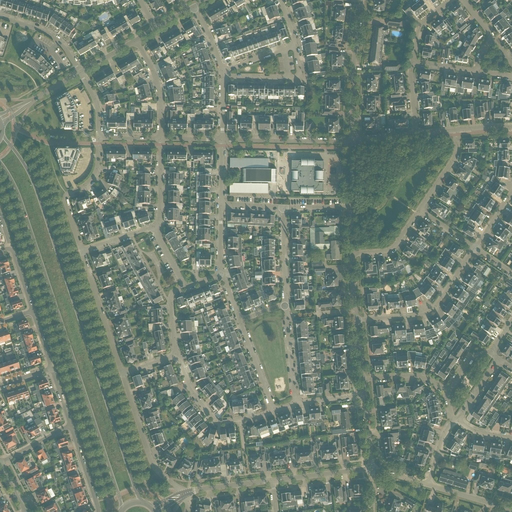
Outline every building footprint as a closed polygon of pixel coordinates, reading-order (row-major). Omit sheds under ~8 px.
[(0,6),(6,8),(8,0),(1,0),(2,1),(1,2),(0,5),(0,6)] [(12,10),(14,1),(10,0),(8,0),(6,8),(12,10)] [(161,3),(159,0),(154,0),(147,0),(153,8),(154,7),(157,11),(163,7),(161,3)] [(390,0),(382,0),(382,2),(381,2),(381,3),(375,2),(374,10),(377,11),(377,12),(380,12),(380,11),(384,12),(384,7),(386,7),(386,6),(386,5),(387,4),(389,4),(389,2),(390,2),(390,0)] [(423,3),(425,1),(424,0),(420,0),(421,0),(415,4),(422,13),(427,9),(423,3)] [(487,7),(491,3),(489,0),(482,6),(485,9),(487,7)] [(17,12),(20,3),(14,1),(12,10),(17,12)] [(487,17),(495,11),(496,10),(493,6),(496,4),(494,1),(491,3),(487,7),(489,9),(484,13),(487,17)] [(26,5),(20,3),(17,12),(23,14),(25,9),(26,5)] [(346,10),(345,10),(341,9),(341,8),(343,8),(343,4),(334,3),(333,7),(337,7),(337,9),(335,20),(339,21),(344,22),(346,10)] [(307,14),(310,12),(308,7),(307,4),(301,6),(302,9),(295,11),(297,17),(307,13),(307,14)] [(416,17),(422,13),(415,4),(411,7),(410,6),(408,6),(402,10),(406,15),(412,11),(416,17)] [(31,16),(34,8),(28,6),(25,15),(31,16)] [(225,6),(217,11),(222,20),(224,19),(222,16),(229,12),(228,10),(225,6)] [(265,7),(261,9),(264,17),(265,16),(268,15),(278,12),(277,10),(278,10),(277,8),(276,6),(271,8),(266,10),(265,7)] [(462,11),(463,11),(459,6),(451,12),(455,17),(456,19),(459,16),(457,15),(462,11)] [(36,18),(39,9),(34,8),(31,16),(36,18)] [(42,20),(45,11),(39,9),(36,18),(42,20)] [(133,16),(128,19),(130,21),(129,21),(132,26),(141,21),(134,9),(130,11),(133,16)] [(50,13),(45,11),(42,20),(47,21),(50,13)] [(222,20),(217,11),(208,16),(212,22),(218,19),(220,21),(222,20)] [(468,19),(462,11),(457,15),(459,16),(456,19),(462,26),(458,28),(460,31),(467,26),(465,23),(464,23),(463,22),(468,19)] [(496,18),(498,20),(504,14),(503,12),(499,15),(495,11),(487,17),(491,22),(496,18)] [(268,15),(265,16),(267,22),(266,22),(268,25),(269,25),(273,23),(272,20),(280,17),(278,12),(268,15)] [(297,17),(297,18),(296,18),(297,21),(298,21),(298,22),(306,20),(307,23),(313,21),(315,20),(314,17),(312,18),(310,12),(307,14),(307,13),(297,17)] [(494,26),(497,31),(508,23),(504,18),(506,17),(504,14),(498,20),(499,22),(494,26)] [(54,26),(59,19),(54,15),(49,23),(54,26)] [(127,23),(129,21),(130,21),(128,19),(126,16),(123,17),(125,21),(119,25),(117,22),(116,23),(121,32),(126,29),(126,30),(129,28),(128,28),(129,27),(127,23)] [(59,30),(65,22),(59,19),(54,26),(59,30)] [(388,19),(387,26),(402,28),(402,27),(406,28),(406,21),(388,19)] [(444,21),(447,24),(450,28),(453,25),(448,19),(444,21)] [(437,23),(436,24),(442,31),(446,28),(450,32),(452,31),(450,28),(447,24),(444,26),(440,20),(439,21),(439,20),(436,22),(437,23)] [(302,34),(312,31),(311,25),(314,24),(313,21),(307,23),(308,26),(300,28),(302,34)] [(64,33),(70,25),(65,22),(59,30),(64,33)] [(115,35),(121,32),(116,23),(112,25),(112,24),(103,29),(104,30),(107,35),(107,34),(110,33),(112,37),(113,37),(116,36),(115,35)] [(506,31),(508,33),(511,29),(511,26),(511,27),(508,23),(497,31),(501,35),(506,31)] [(442,31),(436,24),(432,27),(436,32),(433,34),(436,38),(439,41),(441,39),(438,35),(442,31)] [(69,37),(73,31),(75,29),(70,25),(64,33),(69,37)] [(184,30),(186,34),(188,36),(193,33),(196,38),(200,36),(193,25),(184,30)] [(231,27),(228,28),(222,30),(216,32),(218,39),(225,36),(226,39),(233,37),(232,34),(233,34),(233,33),(231,27)] [(279,32),(276,33),(279,39),(282,38),(282,40),(288,39),(285,30),(284,27),(278,29),(279,32)] [(374,27),(372,44),(381,45),(382,38),(383,39),(383,35),(388,35),(388,29),(384,28),(374,27)] [(329,47),(332,47),(337,48),(337,44),(337,43),(338,41),(342,41),(342,37),(343,33),(343,29),(337,28),(336,31),(332,31),(332,37),(335,37),(335,40),(335,43),(329,42),(329,47)] [(109,39),(107,34),(107,35),(104,30),(101,32),(99,29),(93,33),(98,40),(102,37),(104,42),(109,39)] [(472,33),(473,33),(478,40),(479,39),(480,40),(482,38),(482,37),(483,37),(477,29),(472,33)] [(313,33),(312,31),(302,34),(303,36),(302,36),(303,38),(304,39),(311,37),(312,41),(318,39),(316,32),(313,33)] [(180,32),(171,37),(176,46),(178,45),(177,43),(184,39),(180,32)] [(86,41),(84,42),(85,44),(89,51),(97,46),(95,41),(98,40),(93,33),(94,34),(91,36),(92,37),(86,41)] [(280,41),(279,39),(276,33),(271,34),(274,43),(280,41)] [(475,44),(478,40),(473,33),(469,40),(468,40),(475,44)] [(274,43),(271,34),(266,36),(269,45),(274,43)] [(269,45),(266,36),(261,38),(264,47),(269,45)] [(426,45),(425,50),(431,51),(431,50),(432,46),(432,47),(434,38),(431,37),(426,36),(426,37),(425,37),(425,41),(426,41),(425,45),(426,45)] [(176,46),(171,37),(163,42),(166,49),(173,45),(174,47),(176,46)] [(264,47),(261,38),(256,40),(259,49),(264,47)] [(319,43),(318,39),(312,41),(313,44),(305,45),(305,47),(305,50),(306,49),(306,51),(317,49),(316,44),(319,43)] [(259,49),(256,40),(251,41),(254,50),(259,49)] [(474,46),(475,44),(468,40),(466,42),(465,44),(474,50),(475,47),(474,46)] [(254,50),(251,41),(246,43),(249,52),(254,50)] [(85,44),(84,42),(83,42),(78,45),(77,42),(73,44),(80,56),(89,51),(85,44)] [(199,45),(198,42),(194,44),(192,44),(193,47),(195,47),(197,53),(206,49),(205,49),(203,44),(199,45)] [(249,52),(246,43),(241,45),(244,54),(249,52)] [(463,43),(459,49),(461,49),(462,49),(470,53),(471,51),(473,52),(474,50),(465,44),(463,43)] [(388,46),(381,45),(372,44),(370,63),(380,65),(382,53),(385,53),(386,46),(388,46)] [(157,54),(162,51),(161,49),(158,45),(149,50),(156,62),(160,60),(157,54)] [(235,45),(230,46),(233,55),(233,57),(239,56),(236,47),(235,45)] [(244,54),(241,45),(236,47),(239,56),(244,54)] [(233,55),(230,46),(227,47),(226,47),(223,48),(224,51),(222,51),(225,60),(231,58),(230,56),(233,55)] [(197,53),(193,54),(195,60),(199,58),(208,55),(206,49),(197,53)] [(317,55),(317,49),(306,51),(307,57),(315,56),(315,59),(321,58),(321,55),(317,55)] [(332,67),(337,67),(342,67),(342,56),(337,56),(337,54),(338,55),(338,50),(330,49),(329,53),(333,54),(333,56),(332,56),(332,67)] [(435,51),(431,50),(431,51),(425,50),(423,49),(422,57),(423,57),(423,58),(426,58),(427,58),(431,58),(431,55),(434,55),(435,51)] [(461,49),(457,57),(459,57),(467,58),(470,53),(462,49),(461,49)] [(46,77),(47,78),(53,72),(52,72),(54,70),(54,71),(55,70),(45,62),(45,61),(46,60),(42,57),(41,58),(39,57),(28,50),(29,50),(28,52),(27,52),(22,59),(24,60),(22,62),(22,61),(22,62),(27,65),(34,69),(40,75),(39,75),(44,80),(44,79),(46,77)] [(210,61),(208,55),(199,58),(201,64),(210,61)] [(136,58),(127,63),(131,69),(136,66),(139,71),(143,69),(136,58)] [(322,61),(321,58),(315,59),(315,62),(308,63),(309,69),(319,67),(318,61),(322,61)] [(210,61),(201,64),(203,70),(212,67),(210,61)] [(131,69),(127,63),(119,68),(121,72),(123,74),(129,70),(131,73),(133,72),(131,69)] [(174,72),(171,66),(161,70),(164,76),(174,72)] [(212,67),(203,70),(204,75),(206,74),(207,76),(207,77),(205,77),(205,83),(214,83),(214,76),(214,75),(214,73),(212,67)] [(320,73),(319,67),(309,69),(309,74),(316,73),(317,77),(326,76),(326,72),(320,73)] [(109,73),(104,77),(107,83),(109,85),(111,84),(109,82),(116,78),(112,71),(111,72),(111,71),(109,73)] [(133,77),(136,82),(144,78),(141,72),(133,77)] [(177,79),(174,72),(164,76),(167,83),(177,79)] [(394,86),(395,86),(403,85),(403,84),(404,84),(403,81),(402,77),(398,77),(398,73),(389,74),(390,78),(393,78),(394,86)] [(420,79),(421,79),(422,84),(428,83),(428,84),(429,84),(430,74),(421,73),(420,79)] [(368,92),(373,92),(375,92),(376,88),(377,88),(377,84),(376,84),(376,80),(375,80),(375,78),(380,78),(380,74),(372,74),(372,78),(373,78),(373,80),(368,80),(368,84),(367,87),(368,87),(368,92)] [(450,87),(452,77),(446,76),(445,83),(442,82),(441,91),(444,91),(445,88),(450,89),(450,87)] [(453,77),(452,77),(450,87),(450,89),(455,89),(455,93),(458,93),(459,85),(456,84),(457,78),(456,78),(456,77),(453,76),(453,77)] [(102,86),(107,83),(104,77),(95,82),(102,93),(105,91),(102,86)] [(467,90),(468,79),(463,79),(462,85),(459,85),(458,93),(463,94),(464,89),(467,90)] [(474,80),(468,79),(467,90),(472,90),(472,95),(474,96),(476,87),(473,87),(474,80)] [(327,84),(327,90),(325,90),(325,93),(333,93),(333,90),(340,90),(340,83),(339,82),(339,81),(336,81),(336,82),(330,82),(330,84),(327,84)] [(483,92),(485,82),(479,81),(478,88),(476,87),(474,96),(477,96),(478,91),(483,92)] [(490,83),(485,82),(483,92),(489,93),(488,98),(491,98),(492,90),(489,89),(490,83)] [(429,93),(428,84),(428,83),(422,84),(423,94),(425,94),(425,97),(434,96),(434,92),(429,93)] [(148,85),(137,88),(139,95),(150,92),(148,85)] [(403,86),(403,85),(395,86),(395,91),(393,91),(393,94),(391,94),(391,98),(400,97),(400,94),(404,94),(404,90),(404,86),(403,86)] [(238,89),(237,89),(234,89),(235,87),(229,86),(229,96),(238,96),(238,89)] [(498,96),(498,100),(501,100),(507,100),(507,95),(510,96),(511,87),(510,87),(511,86),(508,86),(508,87),(503,86),(503,91),(499,91),(499,93),(496,93),(496,96),(498,96)] [(268,89),(265,89),(265,87),(259,87),(259,96),(268,96),(268,89)] [(298,90),(295,90),(295,97),(304,97),(304,93),(304,88),(298,88),(298,90)] [(170,96),(170,97),(180,96),(180,89),(169,90),(169,94),(169,96),(170,96)] [(151,99),(150,92),(139,95),(141,101),(151,99)] [(78,114),(78,111),(76,109),(76,108),(69,95),(68,95),(63,98),(57,101),(57,102),(58,104),(59,103),(60,107),(58,107),(59,109),(63,122),(63,123),(63,124),(64,124),(65,127),(64,127),(64,129),(65,130),(71,130),(78,130),(78,114)] [(114,95),(111,96),(104,97),(103,98),(105,104),(113,102),(114,106),(120,104),(119,100),(116,101),(114,95)] [(181,104),(180,96),(170,97),(171,104),(177,103),(177,104),(177,108),(183,108),(183,104),(181,104)] [(322,110),(322,115),(332,116),(332,111),(334,111),(334,110),(339,110),(339,105),(339,102),(339,98),(336,98),(336,97),(326,96),(325,106),(329,106),(329,110),(322,110)] [(375,102),(379,102),(380,96),(372,96),(371,100),(367,100),(367,112),(375,112),(375,102)] [(437,96),(434,96),(425,97),(426,100),(423,101),(424,105),(423,105),(423,108),(424,108),(424,109),(434,108),(433,103),(438,103),(437,96)] [(395,111),(401,111),(406,110),(405,108),(406,108),(406,105),(405,105),(405,103),(403,103),(402,103),(401,103),(400,100),(389,101),(389,107),(395,106),(395,111)] [(201,101),(201,107),(203,107),(203,110),(209,110),(209,107),(214,107),(214,101),(204,101),(201,101)] [(477,109),(476,109),(476,112),(477,112),(477,115),(478,119),(479,119),(479,120),(481,120),(481,119),(484,119),(484,111),(485,111),(485,112),(488,112),(488,107),(488,103),(484,103),(484,104),(483,104),(483,108),(477,108),(477,109)] [(463,120),(463,121),(471,120),(471,116),(474,116),(473,105),(467,105),(467,110),(462,111),(463,117),(462,117),(463,120)] [(446,110),(446,114),(447,119),(450,118),(450,122),(457,122),(456,109),(446,110)] [(501,112),(501,109),(498,109),(498,112),(494,112),(494,118),(503,118),(503,112),(501,112)] [(503,109),(501,109),(501,112),(503,112),(503,118),(503,119),(509,119),(509,109),(503,109)] [(116,128),(116,121),(111,121),(112,111),(108,110),(107,128),(116,128)] [(149,122),(144,122),(144,129),(153,129),(153,111),(149,111),(149,122)] [(177,129),(177,122),(172,122),(173,112),(169,111),(168,129),(177,129)] [(227,130),(236,130),(236,123),(238,123),(238,122),(238,119),(231,119),(231,113),(227,113),(227,130)] [(300,121),(295,121),(295,123),(295,131),(296,131),(296,132),(298,132),(298,131),(304,131),(304,114),(300,114),(300,121)] [(408,121),(407,122),(407,114),(402,115),(403,121),(395,122),(396,129),(400,129),(404,128),(408,128),(408,124),(408,121)] [(431,114),(423,115),(424,119),(424,123),(425,126),(426,126),(427,127),(430,127),(430,126),(432,125),(431,114)] [(283,131),(283,117),(278,117),(278,115),(274,115),(274,116),(274,123),(277,123),(277,131),(283,131)] [(241,116),(238,116),(238,117),(238,119),(238,122),(241,122),(241,130),(247,130),(247,116),(241,116)] [(253,122),(256,122),(256,116),(253,116),(247,116),(247,130),(248,130),(248,131),(251,131),(251,130),(252,130),(253,122)] [(265,131),(265,120),(259,120),(259,116),(256,116),(256,122),(259,122),(259,131),(260,131),(263,131),(265,131)] [(271,123),(274,123),(274,116),(265,116),(265,120),(265,131),(270,131),(271,123)] [(283,117),(283,131),(284,131),(287,132),(287,131),(288,131),(288,123),(292,123),(292,116),(288,116),(288,117),(283,117)] [(365,131),(371,131),(374,131),(374,130),(375,130),(376,126),(374,126),(374,125),(377,125),(377,120),(379,120),(379,116),(371,116),(371,120),(372,120),(371,122),(365,122),(365,131)] [(144,129),(144,122),(144,118),(140,118),(140,122),(134,121),(134,128),(144,129)] [(205,123),(205,119),(202,119),(201,123),(194,122),(194,124),(194,129),(195,129),(195,130),(198,130),(198,129),(205,130),(205,123)] [(213,119),(209,119),(209,123),(205,123),(205,130),(208,130),(213,130),(213,119)] [(328,123),(328,130),(329,130),(329,133),(338,133),(338,129),(339,129),(339,125),(339,121),(329,120),(329,123),(328,123)] [(466,142),(466,143),(465,143),(465,146),(466,146),(466,149),(468,149),(468,153),(477,153),(477,146),(474,146),(474,142),(466,142)] [(499,152),(502,152),(508,152),(508,151),(508,149),(509,149),(509,142),(499,142),(499,152)] [(64,173),(71,173),(73,173),(76,166),(78,160),(80,154),(81,154),(77,149),(77,150),(71,150),(71,149),(65,149),(59,149),(55,153),(56,154),(58,160),(60,166),(62,173),(64,173)] [(116,159),(116,152),(115,152),(115,151),(112,151),(112,152),(107,152),(107,162),(111,162),(111,159),(116,159)] [(494,161),(494,164),(503,164),(503,161),(508,161),(508,152),(502,152),(499,152),(498,152),(498,161),(494,161)] [(133,158),(133,160),(139,160),(139,164),(143,164),(143,160),(144,153),(133,153),(133,158)] [(144,153),(143,160),(148,160),(148,163),(152,163),(152,153),(144,153)] [(176,160),(176,153),(168,153),(168,163),(172,164),(172,160),(176,160)] [(204,161),(204,154),(194,154),(194,161),(200,161),(200,165),(204,165),(204,161)] [(204,161),(204,164),(213,164),(213,154),(204,154),(204,161)] [(465,165),(464,168),(471,173),(474,168),(477,160),(474,159),(470,158),(466,156),(463,164),(465,165)] [(277,183),(277,170),(268,170),(268,159),(230,158),(230,168),(244,168),(244,170),(242,170),(242,175),(244,175),(244,177),(242,177),(242,183),(244,183),(244,184),(230,184),(230,193),(268,194),(268,183),(277,183)] [(319,182),(322,182),(324,182),(324,173),(319,173),(319,170),(324,170),(324,162),(315,162),(315,159),(314,159),(314,160),(312,160),(312,159),(312,160),(310,160),(310,159),(310,160),(308,160),(308,159),(308,160),(306,160),(306,159),(306,160),(304,159),(302,159),(301,159),(301,162),(292,162),(292,170),(297,170),(297,172),(291,172),(292,172),(292,174),(291,174),(291,175),(292,175),(292,177),(291,177),(292,177),(292,179),(291,179),(292,179),(292,181),(291,181),(297,182),(296,184),(292,184),(292,192),(301,192),(301,195),(301,194),(303,194),(303,195),(303,194),(305,195),(307,195),(308,195),(309,195),(310,195),(312,195),(314,195),(314,192),(323,192),(324,184),(319,184),(319,182)] [(510,171),(509,170),(510,169),(503,168),(503,164),(494,164),(494,167),(496,167),(496,172),(509,174),(509,173),(510,174),(510,171)] [(468,178),(471,173),(464,168),(462,170),(460,169),(456,175),(463,180),(465,181),(467,178),(468,178)] [(140,175),(140,181),(150,181),(150,179),(151,180),(151,177),(151,175),(143,175),(143,172),(136,171),(136,175),(140,175)] [(169,174),(169,180),(180,180),(183,180),(183,175),(183,171),(182,171),(177,171),(177,174),(169,174)] [(508,180),(509,174),(496,172),(495,177),(493,176),(492,179),(500,182),(501,179),(508,180)] [(112,173),(110,179),(120,182),(122,177),(112,173)] [(197,176),(197,181),(211,182),(211,180),(211,178),(211,177),(211,176),(203,176),(203,173),(197,173),(197,176)] [(118,188),(120,182),(110,179),(109,180),(108,182),(108,183),(108,184),(118,188)] [(501,194),(504,189),(499,185),(500,182),(492,179),(491,182),(493,183),(490,187),(501,194)] [(180,186),(180,180),(169,180),(169,182),(168,182),(168,184),(169,184),(169,186),(177,186),(177,189),(183,189),(183,186),(180,186)] [(449,189),(447,192),(455,197),(459,191),(456,189),(458,185),(452,180),(452,181),(451,181),(449,183),(450,183),(447,188),(449,189)] [(150,187),(150,181),(140,181),(140,186),(136,186),(136,189),(142,189),(143,186),(150,187)] [(211,188),(211,182),(197,181),(197,190),(203,191),(203,188),(211,188)] [(501,195),(501,194),(490,187),(487,191),(485,190),(484,192),(491,197),(492,195),(498,199),(499,198),(501,195)] [(104,189),(99,193),(106,201),(111,198),(104,189)] [(136,189),(136,198),(139,198),(150,199),(150,197),(151,197),(151,194),(150,194),(150,193),(142,193),(142,189),(136,189)] [(169,192),(169,198),(180,198),(180,195),(181,195),(181,192),(183,192),(183,189),(177,189),(177,192),(169,192)] [(203,194),(203,191),(197,190),(196,194),(200,194),(200,200),(203,200),(211,200),(211,194),(203,194)] [(439,199),(443,202),(446,204),(449,201),(451,202),(453,200),(455,202),(458,198),(455,197),(447,192),(445,195),(443,193),(439,199)] [(484,196),(481,201),(492,208),(495,203),(489,199),(491,197),(484,192),(482,195),(484,196)] [(106,201),(99,193),(98,193),(96,195),(95,196),(101,205),(106,201)] [(85,211),(84,211),(82,205),(87,204),(87,205),(91,204),(89,197),(77,201),(77,200),(73,201),(74,205),(75,205),(78,213),(81,212),(82,215),(86,214),(85,211)] [(150,204),(150,199),(139,198),(139,204),(136,204),(136,207),(141,207),(142,207),(142,204),(150,204)] [(179,204),(180,198),(169,198),(169,199),(168,199),(168,202),(169,202),(169,204),(176,204),(176,207),(183,207),(183,204),(179,204)] [(203,203),(203,200),(200,200),(196,199),(196,203),(200,203),(200,208),(210,209),(211,203),(203,203)] [(491,209),(492,208),(481,201),(478,205),(476,204),(474,206),(481,211),(483,209),(489,212),(489,211),(490,212),(492,209),(491,209)] [(438,206),(436,205),(431,211),(442,218),(444,214),(443,214),(447,208),(439,203),(438,206)] [(471,214),(482,222),(485,217),(480,213),(481,211),(474,206),(473,209),(474,210),(471,214)] [(183,210),(183,207),(176,207),(176,210),(169,210),(168,211),(168,214),(168,216),(179,216),(179,210),(183,210)] [(210,210),(210,209),(200,208),(200,214),(196,214),(196,217),(202,217),(202,214),(210,214),(210,213),(211,213),(211,210),(210,210)] [(132,215),(127,217),(130,227),(136,226),(133,218),(136,217),(134,211),(131,212),(132,215)] [(81,222),(81,223),(81,224),(82,226),(84,231),(92,228),(91,223),(93,223),(93,222),(92,218),(93,218),(92,214),(84,217),(85,221),(81,222)] [(137,214),(139,219),(140,224),(146,222),(147,223),(149,222),(149,221),(150,221),(147,214),(140,216),(139,214),(137,214)] [(479,226),(482,222),(471,214),(468,219),(467,218),(465,220),(468,222),(472,225),(474,223),(479,226)] [(130,227),(127,217),(121,219),(120,216),(117,217),(119,223),(122,222),(125,229),(126,229),(129,229),(129,228),(130,227)] [(168,216),(168,221),(176,222),(176,225),(182,225),(183,216),(179,216),(168,216)] [(293,225),(293,230),(300,230),(306,230),(306,229),(309,229),(309,226),(302,226),(302,224),(302,217),(295,217),(295,216),(292,216),(292,217),(292,225),(293,225)] [(116,224),(119,223),(117,217),(114,218),(115,221),(110,223),(110,222),(110,223),(113,233),(115,232),(115,233),(117,232),(119,231),(116,224)] [(210,227),(210,221),(202,220),(202,217),(196,217),(196,226),(202,226),(210,227)] [(326,224),(327,224),(327,226),(335,226),(335,224),(340,224),(340,223),(340,221),(340,217),(335,217),(332,217),(326,217),(326,218),(326,224)] [(110,223),(110,222),(109,220),(100,222),(102,228),(105,227),(108,235),(113,233),(110,223)] [(468,222),(462,231),(464,233),(471,238),(472,237),(473,238),(474,235),(473,235),(475,232),(473,231),(476,227),(475,227),(472,225),(468,222)] [(427,233),(430,228),(423,224),(418,231),(420,232),(418,235),(426,240),(430,235),(427,233)] [(196,226),(196,235),(199,235),(210,236),(210,234),(211,234),(211,231),(210,231),(210,230),(202,230),(202,226),(196,226)] [(95,227),(92,228),(84,231),(88,241),(90,241),(91,241),(93,240),(96,239),(95,235),(98,234),(95,227)] [(331,249),(331,251),(340,251),(339,242),(331,242),(324,242),(324,236),(334,236),(339,236),(339,227),(330,227),(330,228),(310,229),(311,250),(331,249)] [(501,227),(498,232),(506,237),(507,237),(510,233),(511,234),(511,230),(508,228),(507,231),(501,227)] [(168,235),(166,236),(169,241),(169,242),(177,237),(175,234),(177,233),(175,229),(173,230),(172,229),(168,231),(168,235)] [(300,235),(300,230),(293,230),(292,230),(292,234),(291,234),(291,238),(292,238),(292,239),(298,239),(298,243),(299,243),(306,243),(305,239),(305,237),(303,235),(300,235)] [(506,237),(498,232),(495,236),(500,240),(499,242),(504,246),(506,247),(508,245),(506,244),(507,241),(505,240),(506,237)] [(210,241),(210,236),(199,235),(199,241),(196,241),(196,244),(202,244),(202,241),(210,241)] [(241,244),(242,235),(235,235),(235,239),(228,238),(228,244),(241,244)] [(415,235),(415,236),(414,235),(412,237),(413,238),(410,242),(412,244),(410,246),(418,251),(424,241),(415,235)] [(172,247),(180,242),(177,237),(169,242),(172,247)] [(262,247),(265,247),(274,246),(275,246),(275,242),(274,242),(274,240),(267,241),(267,237),(259,237),(259,241),(262,241),(262,247)] [(500,251),(504,246),(499,242),(496,240),(494,243),(491,241),(487,248),(494,253),(497,249),(500,251)] [(121,248),(124,253),(134,248),(131,242),(121,248)] [(174,252),(183,248),(180,242),(172,247),(174,252)] [(306,246),(306,243),(299,243),(299,246),(292,246),(293,251),(303,251),(303,246),(306,246)] [(235,253),(242,253),(241,249),(241,244),(228,244),(228,245),(228,249),(228,250),(235,250),(235,253)] [(415,256),(418,251),(410,246),(409,249),(407,247),(403,254),(409,258),(412,254),(415,256)] [(445,249),(444,252),(451,256),(452,254),(458,258),(461,253),(462,254),(463,252),(462,252),(463,251),(456,246),(453,251),(450,249),(449,251),(445,249)] [(134,248),(124,253),(127,259),(136,254),(136,253),(137,253),(135,250),(135,251),(133,248),(134,248)] [(178,258),(186,253),(183,248),(174,252),(175,252),(178,258)] [(303,257),(303,251),(293,251),(293,257),(299,257),(300,260),(306,260),(306,256),(303,257)] [(340,260),(340,251),(331,251),(331,255),(326,255),(327,261),(335,260),(340,260)] [(205,266),(205,256),(200,256),(200,252),(196,252),(196,258),(199,258),(199,266),(205,266)] [(449,259),(451,256),(444,252),(442,254),(444,256),(443,258),(445,259),(444,262),(452,267),(455,263),(449,259)] [(189,259),(186,253),(178,258),(181,263),(189,259)] [(242,256),(242,253),(235,253),(235,257),(229,258),(229,263),(240,262),(242,262),(242,256)] [(138,257),(136,254),(127,259),(130,265),(140,260),(139,259),(140,258),(139,256),(138,257)] [(103,263),(105,262),(104,257),(101,258),(100,255),(93,258),(94,261),(95,265),(95,264),(96,268),(103,266),(103,263)] [(389,264),(392,273),(395,273),(397,272),(405,268),(399,257),(391,261),(393,264),(389,264)] [(265,258),(261,258),(262,267),(275,266),(275,261),(270,261),(268,261),(268,258),(265,258)] [(143,266),(143,265),(142,263),(141,260),(140,261),(140,260),(130,265),(133,271),(143,266)] [(298,263),(293,263),(293,269),(303,268),(306,268),(306,263),(306,260),(300,260),(300,263),(298,263)] [(486,277),(483,275),(488,268),(478,261),(474,267),(477,269),(474,273),(477,275),(482,278),(482,277),(484,279),(486,277)] [(240,267),(240,262),(229,263),(230,269),(237,268),(238,272),(244,270),(243,267),(240,267)] [(392,273),(389,264),(386,265),(386,262),(378,263),(379,268),(379,274),(392,273)] [(451,268),(452,267),(444,262),(442,264),(439,262),(438,265),(436,263),(434,266),(441,270),(443,268),(448,272),(449,271),(450,271),(452,269),(451,268)] [(377,274),(377,270),(376,265),(372,266),(372,263),(365,264),(366,272),(366,275),(377,274)] [(143,265),(143,266),(133,271),(137,277),(147,271),(143,265)] [(10,272),(8,266),(0,268),(0,278),(3,277),(3,274),(10,272)] [(275,266),(262,267),(262,276),(268,276),(268,272),(270,272),(275,272),(275,266)] [(440,273),(441,270),(434,266),(432,268),(433,268),(430,273),(434,275),(442,281),(445,277),(440,273)] [(304,274),(303,268),(293,269),(293,270),(293,269),(293,274),(293,273),(294,274),(298,274),(300,274),(300,277),(304,277),(306,277),(307,277),(306,274),(304,274)] [(112,274),(111,270),(107,271),(102,273),(103,276),(99,277),(103,289),(108,287),(111,286),(113,285),(112,281),(110,282),(107,275),(112,274)] [(234,283),(246,278),(245,273),(244,270),(238,272),(238,275),(232,278),(233,278),(232,278),(233,282),(234,282),(234,283)] [(150,277),(147,271),(137,277),(140,282),(149,277),(150,277)] [(333,273),(326,273),(326,277),(326,279),(329,279),(329,282),(326,283),(326,287),(338,287),(338,278),(334,278),(333,277),(334,277),(333,273)] [(477,275),(475,277),(470,274),(469,274),(468,274),(466,277),(467,277),(466,278),(477,286),(480,281),(482,282),(484,279),(482,277),(482,278),(477,275)] [(442,282),(442,281),(434,275),(431,280),(426,277),(425,279),(432,284),(433,282),(439,286),(440,285),(442,282)] [(268,279),(268,276),(262,276),(262,286),(275,285),(275,282),(276,282),(276,279),(275,279),(275,278),(268,279)] [(4,280),(3,277),(0,278),(0,281),(1,281),(3,286),(14,283),(12,278),(4,280)] [(151,280),(149,277),(140,282),(143,288),(153,283),(152,282),(153,282),(151,279),(151,280)] [(300,277),(294,278),(294,281),(293,281),(293,283),(294,283),(294,284),(302,284),(302,287),(308,287),(308,283),(307,283),(306,277),(304,277),(300,277)] [(236,288),(246,284),(248,283),(246,278),(234,283),(236,288)] [(469,287),(467,289),(474,294),(476,296),(478,293),(474,290),(477,286),(466,278),(463,283),(469,287)] [(430,287),(432,284),(425,279),(423,282),(425,283),(422,287),(432,296),(435,291),(430,287)] [(14,283),(3,286),(3,287),(4,286),(7,293),(5,293),(16,290),(15,290),(13,284),(14,283)] [(153,284),(153,283),(143,288),(146,294),(156,289),(154,286),(155,286),(154,283),(153,284)] [(248,289),(246,284),(236,288),(238,293),(248,289)] [(212,289),(209,290),(212,297),(215,295),(215,296),(218,295),(218,294),(220,294),(217,285),(211,287),(212,289)] [(418,288),(415,290),(420,297),(423,295),(428,300),(429,299),(430,299),(431,297),(432,296),(422,287),(420,290),(419,290),(418,288)] [(209,290),(209,288),(203,290),(206,299),(212,297),(209,290)] [(467,289),(465,292),(459,288),(456,293),(469,302),(470,300),(469,300),(471,296),(472,297),(474,294),(467,289)] [(108,305),(109,305),(119,302),(117,293),(116,289),(109,292),(110,295),(111,295),(111,297),(106,298),(107,302),(108,305)] [(156,290),(156,289),(146,294),(150,300),(160,294),(159,294),(158,292),(157,289),(156,290)] [(18,295),(16,290),(5,293),(7,298),(4,299),(5,302),(11,301),(10,298),(18,295)] [(206,299),(203,290),(197,292),(200,301),(206,299)] [(268,290),(261,293),(260,293),(262,297),(263,301),(268,300),(268,302),(273,300),(274,301),(276,300),(276,299),(277,299),(274,292),(269,293),(268,290)] [(295,301),(302,300),(304,300),(305,300),(304,292),(301,292),(301,290),(295,291),(295,301)] [(416,299),(420,297),(415,290),(413,291),(415,296),(410,297),(412,307),(417,306),(416,299)] [(259,298),(262,297),(260,293),(261,293),(260,291),(256,292),(257,295),(252,297),(254,304),(254,305),(255,307),(258,306),(258,307),(261,306),(261,305),(259,298)] [(341,301),(340,294),(336,295),(336,291),(327,292),(328,296),(330,295),(330,297),(332,297),(333,303),(331,303),(331,302),(319,303),(319,308),(332,307),(333,306),(333,307),(336,307),(339,307),(339,306),(341,306),(341,304),(342,304),(342,301),(341,301)] [(412,307),(410,297),(410,294),(408,291),(401,293),(402,302),(405,301),(407,308),(412,307)] [(200,301),(197,292),(191,294),(194,303),(200,301)] [(368,295),(368,305),(374,304),(374,302),(378,302),(377,299),(379,299),(379,296),(375,293),(373,293),(373,295),(368,295)] [(399,302),(402,302),(401,293),(398,293),(399,295),(393,295),(394,309),(400,309),(399,302)] [(466,306),(465,305),(467,302),(468,303),(469,302),(456,293),(453,298),(459,301),(457,304),(464,309),(466,306)] [(511,303),(509,302),(511,298),(506,294),(504,293),(500,299),(503,300),(501,303),(501,304),(505,306),(505,307),(509,309),(511,305),(511,303)] [(163,300),(160,294),(150,300),(153,306),(163,300)] [(194,303),(191,294),(185,297),(186,299),(189,305),(194,303)] [(388,294),(385,294),(385,298),(385,303),(388,303),(388,306),(389,309),(389,310),(394,310),(394,309),(393,295),(388,296),(388,294)] [(250,306),(254,305),(254,304),(252,297),(251,296),(241,300),(245,311),(251,308),(250,306)] [(186,299),(183,300),(183,298),(177,300),(180,308),(182,308),(182,309),(185,308),(185,307),(189,305),(186,299)] [(305,310),(304,300),(302,300),(295,301),(296,304),(294,304),(295,310),(305,310)] [(12,303),(11,301),(5,302),(6,306),(9,305),(10,308),(11,310),(13,310),(16,309),(16,310),(19,309),(19,308),(22,307),(21,306),(22,306),(21,302),(20,302),(20,301),(12,303)] [(122,310),(119,302),(109,305),(111,312),(112,311),(113,312),(115,311),(118,309),(119,311),(120,315),(127,313),(126,309),(122,310)] [(378,304),(378,302),(374,302),(374,304),(368,305),(368,311),(378,310),(378,304)] [(503,310),(505,307),(505,306),(501,304),(501,303),(498,302),(492,310),(495,312),(499,315),(503,318),(507,313),(503,310)] [(464,309),(457,304),(455,307),(449,303),(446,308),(457,315),(460,311),(462,312),(464,309)] [(151,311),(151,317),(162,317),(162,310),(154,310),(154,307),(147,307),(147,311),(151,311)] [(215,311),(217,316),(227,312),(225,307),(215,311)] [(457,315),(446,308),(446,309),(445,308),(443,311),(444,312),(443,313),(449,316),(446,319),(452,326),(455,322),(454,320),(457,315)] [(497,319),(499,315),(495,312),(492,310),(489,316),(491,318),(489,321),(493,324),(497,327),(501,322),(497,319)] [(227,312),(217,316),(219,321),(229,317),(227,312)] [(115,325),(117,332),(127,328),(125,320),(126,320),(125,316),(117,319),(118,322),(119,322),(119,323),(115,325)] [(162,317),(151,317),(152,324),(148,324),(149,328),(155,327),(155,324),(163,324),(162,320),(163,320),(163,317),(162,317)] [(231,322),(229,317),(219,321),(221,326),(231,322)] [(439,317),(434,320),(441,331),(447,328),(448,329),(452,326),(446,319),(443,323),(439,317)] [(181,322),(181,328),(195,327),(194,318),(188,319),(188,322),(181,322)] [(336,330),(339,330),(344,329),(343,318),(324,320),(324,326),(329,326),(328,324),(332,323),(332,327),(335,327),(336,330)] [(491,328),(493,324),(489,321),(487,319),(483,325),(485,327),(483,330),(487,333),(492,336),(495,331),(491,328)] [(441,331),(434,320),(430,323),(433,329),(429,330),(432,338),(437,337),(436,334),(441,331)] [(17,328),(14,329),(16,335),(22,333),(21,330),(28,327),(28,326),(29,326),(27,322),(26,321),(23,322),(23,321),(20,322),(21,323),(18,324),(16,325),(17,328)] [(233,327),(231,322),(221,326),(222,331),(233,327)] [(429,330),(425,332),(424,325),(419,326),(420,336),(420,338),(426,338),(427,340),(432,338),(429,330)] [(410,333),(406,334),(406,327),(404,327),(404,326),(401,326),(401,327),(400,327),(401,337),(401,340),(407,339),(407,342),(410,342),(410,333)] [(420,336),(419,326),(413,326),(414,333),(410,333),(410,342),(415,342),(414,336),(420,336)] [(195,332),(195,327),(181,328),(182,329),(181,329),(181,328),(181,333),(182,332),(182,333),(189,333),(189,336),(197,335),(196,332),(195,332)] [(235,332),(233,327),(222,331),(224,336),(235,332)] [(371,337),(376,337),(378,337),(377,333),(387,333),(387,327),(371,328),(371,337)] [(400,327),(395,327),(395,334),(392,334),(392,343),(396,343),(396,340),(401,340),(401,337),(400,327)] [(129,333),(127,328),(117,332),(120,339),(124,337),(125,339),(124,339),(125,342),(134,339),(133,336),(132,336),(131,333),(129,333)] [(486,335),(487,333),(483,330),(482,329),(480,332),(484,335),(481,338),(473,332),(471,335),(485,345),(488,341),(488,342),(490,339),(489,339),(490,338),(486,335)] [(10,340),(7,331),(1,333),(4,342),(10,340)] [(154,343),(156,343),(156,342),(164,341),(162,331),(155,333),(156,340),(153,341),(154,343)] [(237,338),(235,332),(224,336),(226,341),(237,338)] [(308,338),(308,332),(297,334),(298,339),(297,339),(304,338),(305,342),(309,342),(311,341),(310,338),(308,338)] [(22,333),(16,335),(17,338),(19,337),(20,338),(21,342),(32,338),(30,333),(23,336),(22,333)] [(197,335),(189,336),(190,340),(184,342),(185,344),(184,345),(185,348),(186,348),(195,346),(199,345),(197,335)] [(333,348),(335,348),(340,348),(340,345),(344,344),(343,336),(343,335),(334,336),(335,345),(333,345),(333,348)] [(461,335),(457,341),(466,347),(467,347),(471,342),(461,335)] [(21,342),(20,342),(22,349),(34,345),(33,345),(31,339),(32,339),(32,338),(21,342)] [(239,343),(237,338),(226,341),(228,347),(239,343)] [(154,349),(152,350),(152,353),(166,351),(165,348),(164,341),(156,342),(156,343),(157,347),(154,348),(154,349)] [(372,354),(373,354),(373,355),(383,354),(383,345),(385,345),(385,341),(377,342),(378,345),(373,346),(373,351),(372,352),(372,354)] [(463,352),(466,347),(457,341),(454,346),(463,352)] [(133,357),(130,348),(135,347),(134,342),(126,345),(128,351),(124,353),(126,357),(126,359),(128,363),(130,363),(131,363),(134,362),(133,362),(137,360),(136,356),(133,357)] [(239,343),(228,347),(230,351),(230,352),(234,350),(241,348),(239,343)] [(510,358),(511,355),(511,345),(510,344),(508,346),(507,345),(502,354),(507,357),(508,356),(510,358)] [(22,349),(20,350),(22,355),(23,355),(24,358),(30,356),(29,353),(36,351),(34,345),(22,349)] [(196,350),(195,346),(186,348),(187,355),(193,354),(194,358),(198,356),(201,355),(200,349),(196,350)] [(459,358),(463,352),(454,346),(450,352),(459,358)] [(230,351),(228,352),(229,355),(231,355),(233,360),(244,356),(242,351),(235,353),(234,350),(230,352),(230,351)] [(335,355),(336,363),(346,362),(346,361),(347,361),(346,357),(345,358),(345,354),(341,354),(341,351),(333,352),(333,355),(335,355)] [(408,361),(411,361),(411,352),(407,352),(407,357),(402,358),(403,368),(404,368),(404,369),(407,368),(408,367),(408,361)] [(416,356),(416,352),(411,352),(411,361),(415,361),(414,367),(415,367),(415,368),(418,369),(418,368),(419,368),(421,357),(416,356)] [(460,358),(459,358),(450,352),(446,357),(455,363),(456,364),(460,358)] [(403,368),(402,358),(399,358),(399,356),(396,356),(396,353),(393,353),(393,357),(394,362),(397,362),(397,368),(403,368)] [(30,356),(24,358),(26,363),(29,362),(30,366),(33,365),(34,366),(40,364),(40,363),(38,356),(31,359),(30,356)] [(199,360),(198,356),(194,358),(188,359),(189,362),(190,365),(191,366),(197,364),(198,367),(204,364),(205,364),(203,358),(199,360)] [(244,356),(233,360),(235,365),(245,361),(244,356)] [(452,369),(455,363),(446,357),(443,363),(452,369)] [(16,359),(11,361),(14,371),(17,370),(17,369),(19,368),(16,359)] [(387,359),(378,359),(379,363),(375,363),(375,371),(376,371),(376,372),(379,372),(379,371),(384,371),(383,363),(387,362),(387,359)] [(14,371),(11,361),(6,363),(9,372),(11,371),(12,372),(14,371)] [(247,366),(245,361),(235,365),(237,370),(247,366)] [(347,369),(346,362),(336,363),(336,366),(335,366),(336,370),(335,370),(336,374),(343,373),(343,370),(347,369)] [(9,372),(6,363),(1,365),(4,374),(7,373),(9,372)] [(448,374),(452,369),(443,363),(439,368),(448,374)] [(193,372),(192,372),(194,377),(194,376),(194,377),(204,373),(207,372),(205,367),(204,364),(198,367),(199,369),(193,371),(193,372)] [(167,377),(174,375),(171,365),(158,370),(160,374),(165,372),(167,377)] [(249,371),(247,366),(237,370),(239,375),(249,371)] [(449,374),(448,374),(439,368),(435,374),(445,380),(449,374)] [(251,376),(249,371),(239,375),(241,380),(251,376)] [(501,372),(498,378),(507,384),(511,379),(501,372)] [(142,380),(153,377),(152,374),(148,375),(148,373),(140,375),(140,376),(133,378),(136,388),(143,386),(142,380)] [(206,379),(204,373),(194,377),(196,382),(203,380),(205,383),(210,380),(208,377),(206,379)] [(313,378),(315,378),(315,376),(315,374),(312,374),(308,375),(308,378),(302,379),(302,384),(313,383),(313,378)] [(177,384),(174,375),(167,377),(164,378),(165,380),(168,379),(170,387),(177,384)] [(253,381),(251,376),(241,380),(243,385),(253,381)] [(343,376),(336,376),(337,385),(340,384),(341,390),(345,390),(348,390),(348,389),(349,389),(348,385),(348,382),(347,377),(343,378),(343,376)] [(507,384),(498,378),(497,378),(498,379),(497,381),(496,380),(494,382),(495,383),(494,384),(503,390),(507,385),(507,384)] [(205,395),(215,387),(211,381),(210,380),(205,383),(207,386),(202,391),(205,395)] [(33,395),(36,394),(42,392),(41,389),(48,387),(48,386),(49,386),(47,382),(46,382),(46,381),(43,382),(43,381),(40,382),(40,383),(37,384),(38,384),(34,385),(35,387),(36,391),(32,392),(33,395)] [(255,386),(253,381),(243,385),(245,390),(255,386)] [(398,385),(397,385),(397,393),(402,393),(403,399),(410,398),(409,396),(409,387),(405,387),(405,385),(400,385),(400,384),(397,384),(398,385)] [(414,387),(409,387),(409,396),(411,396),(414,397),(415,393),(420,395),(422,387),(414,384),(414,387)] [(503,390),(494,384),(494,385),(493,384),(492,386),(492,387),(491,389),(500,395),(503,390)] [(391,386),(383,387),(383,386),(377,387),(378,398),(379,398),(380,407),(385,406),(384,398),(384,397),(388,397),(387,391),(392,391),(391,386)] [(214,395),(216,397),(219,395),(221,393),(215,387),(205,395),(209,399),(214,395)] [(23,388),(20,389),(23,398),(29,397),(26,388),(23,388)] [(23,398),(20,389),(18,390),(15,391),(18,400),(23,398)] [(491,389),(490,389),(486,394),(496,401),(500,395),(491,389)] [(18,400),(15,391),(13,392),(13,391),(10,392),(13,402),(18,400)] [(153,396),(151,391),(142,394),(144,399),(140,400),(143,410),(148,408),(148,409),(151,408),(151,407),(152,407),(150,403),(152,402),(150,397),(153,396)] [(13,402),(10,392),(7,393),(7,394),(5,395),(8,404),(13,402)] [(43,395),(42,392),(36,394),(37,397),(40,396),(41,402),(52,398),(53,397),(51,394),(50,394),(50,393),(43,395)] [(422,398),(421,398),(423,401),(425,403),(426,403),(438,401),(432,393),(428,396),(427,394),(423,397),(422,398)] [(173,401),(176,406),(179,404),(185,399),(181,394),(173,401)] [(496,401),(486,394),(483,400),(492,406),(496,401)] [(222,398),(219,395),(216,397),(213,399),(216,402),(213,404),(214,406),(213,406),(216,409),(216,408),(219,412),(225,407),(219,400),(222,398)] [(43,407),(39,409),(40,412),(42,412),(47,410),(46,407),(54,404),(52,398),(41,402),(43,407)] [(257,398),(246,402),(247,405),(246,405),(247,410),(252,409),(253,411),(261,408),(262,407),(261,405),(260,405),(257,398)] [(244,405),(246,405),(247,405),(246,402),(246,399),(237,400),(238,403),(239,413),(240,413),(244,413),(244,412),(244,405)] [(239,413),(238,403),(232,403),(232,400),(229,401),(229,407),(233,407),(233,413),(239,413)] [(483,400),(482,403),(481,402),(480,404),(480,405),(480,406),(489,412),(492,406),(483,400)] [(179,404),(176,406),(174,408),(176,411),(178,408),(182,413),(185,411),(191,406),(187,402),(181,406),(179,404)] [(489,412),(480,406),(479,407),(478,406),(477,408),(478,409),(476,411),(475,411),(485,417),(489,412)] [(340,407),(332,408),(332,415),(339,414),(340,421),(349,420),(347,413),(342,414),(341,412),(340,412),(340,407)] [(381,413),(381,416),(380,416),(381,420),(382,420),(391,419),(391,415),(393,415),(393,414),(396,413),(395,411),(396,411),(396,407),(388,408),(388,412),(381,413)] [(186,414),(185,411),(182,413),(180,415),(182,418),(184,416),(188,420),(190,418),(196,413),(193,409),(186,414)] [(316,423),(315,410),(314,410),(314,409),(310,410),(309,410),(310,417),(307,417),(307,424),(316,423)] [(320,409),(315,410),(316,423),(325,422),(324,416),(321,416),(320,409)] [(48,413),(47,410),(42,412),(43,415),(45,414),(47,419),(58,416),(56,410),(48,413)] [(158,413),(157,410),(148,412),(150,416),(151,416),(151,418),(147,420),(148,424),(149,427),(150,431),(158,428),(157,425),(161,424),(159,419),(158,419),(156,414),(158,413)] [(295,413),(297,418),(298,423),(298,422),(304,421),(304,424),(307,424),(307,417),(303,418),(302,411),(301,411),(298,411),(298,412),(295,413)] [(485,417),(475,411),(472,416),(481,423),(485,417)] [(285,416),(284,416),(288,425),(291,424),(293,427),(298,425),(298,422),(298,423),(297,418),(293,419),(291,414),(288,415),(288,414),(285,415),(285,416)] [(508,428),(510,420),(505,419),(505,416),(500,415),(495,423),(501,424),(500,427),(508,428)] [(58,417),(58,416),(47,419),(49,425),(60,421),(59,420),(60,420),(59,416),(58,417)] [(188,420),(185,422),(191,429),(196,425),(202,420),(198,416),(192,421),(190,418),(188,420)] [(288,425),(284,416),(278,419),(280,424),(277,425),(278,429),(279,432),(285,430),(284,427),(288,425)] [(428,423),(427,427),(428,427),(429,427),(433,428),(434,425),(439,426),(441,418),(429,420),(428,423)] [(392,423),(391,419),(382,420),(383,427),(384,427),(387,427),(387,426),(389,426),(389,427),(392,426),(392,430),(397,429),(400,429),(400,425),(397,426),(396,423),(394,424),(394,422),(392,423)] [(36,426),(39,425),(36,420),(28,424),(34,436),(40,433),(36,426)] [(271,428),(268,429),(269,433),(270,435),(274,434),(273,431),(278,429),(277,425),(275,420),(272,421),(272,420),(269,421),(270,422),(269,422),(271,428)] [(342,429),(332,431),(333,435),(346,434),(346,429),(350,428),(349,420),(340,421),(340,425),(341,425),(342,429)] [(5,421),(0,423),(0,432),(4,430),(6,433),(13,429),(11,426),(11,427),(9,424),(8,425),(5,421)] [(198,428),(196,425),(191,429),(193,432),(196,430),(199,434),(202,432),(208,428),(204,423),(198,428)] [(34,436),(28,424),(20,428),(23,434),(25,432),(29,439),(30,439),(31,439),(34,437),(34,436)] [(257,427),(259,433),(260,436),(269,433),(268,429),(266,424),(257,427)] [(257,427),(254,428),(254,427),(247,427),(249,437),(258,436),(258,434),(259,433),(257,427)] [(423,427),(420,436),(433,439),(434,434),(428,432),(429,429),(424,427),(423,427)] [(230,437),(227,438),(227,441),(227,444),(231,444),(230,440),(236,440),(235,429),(229,430),(230,437)] [(212,441),(214,442),(215,439),(217,431),(211,430),(209,436),(208,436),(205,438),(206,439),(203,441),(207,446),(212,442),(212,441)] [(455,437),(452,441),(458,445),(461,441),(463,442),(467,436),(461,432),(462,431),(460,430),(459,430),(458,430),(454,436),(455,437)] [(384,439),(385,442),(383,443),(384,446),(385,446),(385,447),(394,446),(394,442),(397,441),(396,436),(399,436),(398,431),(393,432),(388,432),(388,437),(389,437),(389,439),(384,439)] [(16,439),(15,436),(13,432),(6,435),(8,439),(3,442),(7,449),(11,447),(11,448),(15,446),(15,445),(16,445),(13,441),(16,439)] [(160,434),(157,435),(152,437),(153,441),(154,443),(156,447),(161,445),(162,447),(161,448),(164,451),(169,446),(166,443),(165,444),(165,443),(163,443),(160,434)] [(419,441),(418,444),(424,446),(425,443),(431,444),(432,443),(433,443),(433,440),(432,440),(433,439),(420,436),(419,441)] [(350,456),(352,456),(352,457),(355,457),(355,456),(357,456),(357,450),(357,447),(356,447),(356,445),(352,445),(352,443),(347,444),(347,438),(342,438),(343,448),(348,447),(350,456)] [(54,450),(55,453),(61,451),(60,448),(68,446),(65,439),(58,441),(59,442),(55,443),(57,449),(54,450)] [(339,439),(336,440),(337,447),(334,448),(333,447),(329,447),(330,459),(338,458),(338,456),(338,453),(337,453),(337,450),(341,450),(340,445),(339,439)] [(460,446),(458,445),(452,441),(450,444),(449,444),(447,447),(448,447),(447,449),(451,452),(450,456),(457,458),(459,454),(455,453),(460,446)] [(477,455),(480,442),(474,441),(473,450),(469,449),(469,454),(468,456),(472,456),(472,454),(477,455)] [(480,442),(477,455),(483,456),(482,458),(486,458),(487,452),(484,452),(485,443),(484,443),(484,442),(481,441),(480,442)] [(330,459),(329,447),(321,448),(320,443),(317,443),(318,451),(321,450),(322,460),(326,459),(326,460),(329,460),(329,459),(330,459)] [(495,458),(497,445),(496,445),(496,444),(492,444),(491,444),(490,453),(487,452),(486,458),(489,459),(489,457),(495,458)] [(168,451),(170,454),(171,454),(177,448),(174,445),(168,451)] [(312,451),(304,452),(304,454),(305,462),(312,461),(312,457),(313,456),(312,453),(316,453),(315,448),(315,445),(311,445),(311,449),(312,451)] [(502,446),(497,445),(495,458),(500,459),(500,461),(503,461),(503,459),(504,455),(501,455),(502,446)] [(395,453),(394,446),(385,447),(385,450),(386,454),(387,458),(391,457),(392,458),(391,459),(398,461),(399,457),(396,456),(397,455),(397,453),(395,453)] [(295,447),(291,448),(292,451),(292,456),(295,455),(296,459),(297,459),(297,463),(301,462),(301,463),(304,463),(304,462),(305,462),(304,454),(303,450),(298,451),(295,451),(295,447)] [(511,458),(511,447),(508,453),(504,452),(504,455),(503,459),(506,459),(511,461),(511,458)] [(283,454),(278,455),(279,465),(280,465),(280,466),(284,465),(284,464),(287,464),(286,456),(290,456),(289,448),(285,449),(286,451),(282,452),(283,454)] [(36,454),(35,454),(39,460),(41,463),(47,460),(48,463),(51,461),(47,453),(44,454),(42,450),(36,453),(36,454)] [(417,456),(420,457),(426,459),(427,459),(429,453),(419,450),(417,456)] [(62,454),(61,451),(55,453),(56,456),(59,455),(61,460),(71,457),(69,451),(62,454)] [(165,458),(163,462),(166,464),(166,465),(169,466),(173,468),(175,464),(177,461),(168,456),(171,454),(170,454),(169,453),(167,455),(165,458)] [(279,465),(278,455),(274,455),(273,453),(270,454),(270,453),(266,453),(267,462),(271,461),(272,466),(279,465)] [(229,459),(229,454),(225,455),(226,462),(229,462),(230,471),(241,470),(240,467),(241,467),(240,464),(240,462),(232,463),(232,459),(229,459)] [(259,468),(259,467),(260,467),(259,462),(261,462),(265,462),(264,454),(260,455),(261,458),(256,459),(255,455),(251,456),(251,460),(250,460),(251,462),(252,462),(252,468),(256,468),(257,469),(259,468)] [(216,463),(213,463),(214,473),(214,474),(217,473),(221,472),(220,466),(224,465),(223,456),(219,456),(219,458),(215,458),(216,463)] [(71,457),(61,460),(61,461),(62,460),(64,467),(63,467),(74,464),(73,463),(72,464),(70,457),(71,457)] [(424,467),(426,459),(420,457),(418,463),(416,462),(415,467),(421,469),(421,466),(424,467)] [(28,467),(24,459),(16,463),(16,464),(14,465),(16,469),(18,468),(21,473),(25,471),(27,476),(38,470),(35,466),(32,468),(30,465),(28,467)] [(214,473),(213,463),(209,464),(208,460),(204,460),(200,459),(198,469),(202,470),(202,468),(205,468),(205,470),(205,473),(206,473),(206,474),(214,473)] [(193,463),(189,463),(189,462),(185,460),(183,463),(182,463),(180,467),(179,467),(178,469),(179,470),(178,471),(181,473),(184,474),(188,476),(191,470),(192,470),(192,471),(196,471),(197,462),(194,462),(193,463)] [(75,469),(74,464),(63,467),(64,472),(62,473),(63,476),(69,474),(68,471),(75,469)] [(34,478),(26,482),(31,491),(33,490),(33,491),(36,490),(36,489),(38,487),(42,485),(41,482),(43,481),(42,477),(44,476),(41,470),(38,471),(39,472),(33,475),(34,478)] [(440,477),(439,482),(452,486),(456,473),(452,472),(451,477),(446,475),(447,471),(444,470),(442,474),(441,474),(440,477)] [(478,472),(475,481),(479,483),(480,482),(481,483),(479,486),(483,488),(487,489),(488,489),(491,490),(492,487),(493,487),(494,484),(493,484),(494,481),(492,480),(492,479),(485,477),(485,478),(482,477),(482,478),(481,478),(482,473),(478,472)] [(456,473),(452,486),(453,486),(466,490),(468,485),(469,482),(460,480),(458,479),(459,474),(456,473)] [(70,477),(69,474),(63,476),(64,479),(67,479),(69,484),(79,481),(79,480),(80,479),(78,476),(77,475),(70,477)] [(511,490),(511,483),(511,486),(506,484),(507,480),(502,478),(500,482),(498,490),(499,491),(498,492),(501,492),(501,491),(502,492),(505,493),(509,494),(511,490)] [(81,486),(79,481),(69,484),(70,490),(68,490),(69,494),(74,492),(73,489),(81,486)] [(363,487),(362,487),(362,486),(354,486),(354,489),(352,490),(348,490),(348,498),(353,498),(353,497),(356,497),(356,495),(362,495),(362,490),(363,490),(363,487)] [(347,502),(346,496),(346,491),(342,491),(341,487),(338,488),(338,487),(334,488),(335,488),(334,488),(336,500),(339,499),(340,502),(343,502),(347,502)] [(41,494),(37,496),(41,504),(49,500),(49,499),(51,498),(47,490),(48,490),(46,488),(39,491),(41,494)] [(320,499),(319,490),(318,490),(318,489),(314,490),(315,491),(311,491),(312,495),(311,495),(311,498),(308,498),(309,503),(309,506),(313,505),(312,502),(315,502),(314,500),(320,499)] [(319,490),(320,499),(320,502),(326,501),(328,500),(328,504),(332,503),(331,495),(328,496),(327,494),(326,489),(319,490)] [(75,495),(74,492),(69,494),(70,497),(72,496),(74,501),(85,498),(83,492),(75,495)] [(295,493),(294,493),(296,506),(298,506),(297,501),(302,500),(301,492),(298,493),(298,492),(295,492),(295,493)] [(296,506),(294,493),(282,495),(282,499),(281,499),(282,502),(283,503),(288,502),(288,507),(296,506)] [(266,497),(254,498),(255,505),(259,504),(259,506),(267,505),(266,497)] [(85,499),(85,498),(74,501),(76,507),(73,508),(74,511),(73,511),(74,511),(80,509),(79,506),(87,504),(86,502),(87,502),(86,498),(85,499)] [(254,498),(249,499),(249,498),(246,498),(246,499),(245,499),(245,503),(241,503),(242,508),(242,511),(246,511),(247,511),(248,511),(249,510),(250,509),(250,508),(250,506),(255,506),(255,505),(254,498)] [(390,499),(386,510),(391,511),(390,511),(395,511),(397,507),(400,508),(401,503),(398,502),(398,501),(393,500),(390,499)] [(408,499),(405,502),(413,507),(415,504),(408,499)] [(228,501),(228,509),(228,511),(229,511),(232,510),(232,511),(239,511),(239,507),(236,508),(236,504),(235,504),(234,504),(234,500),(233,500),(230,500),(230,501),(228,501)] [(215,507),(216,511),(224,511),(225,509),(228,509),(228,501),(225,501),(221,502),(221,507),(220,507),(219,506),(215,507)] [(204,511),(205,509),(209,510),(210,510),(210,508),(211,503),(204,503),(204,507),(202,506),(197,505),(197,509),(196,509),(196,511),(204,511)] [(435,503),(434,506),(428,504),(426,511),(431,511),(441,511),(442,510),(441,510),(442,505),(435,503)]
